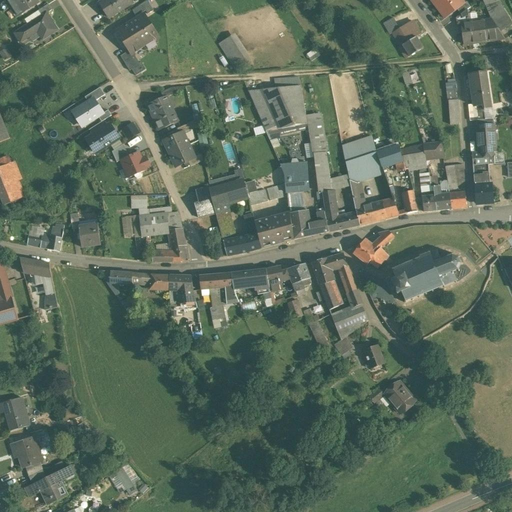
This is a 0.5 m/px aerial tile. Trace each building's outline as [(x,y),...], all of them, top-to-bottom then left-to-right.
[(6,0),(0,4),(0,6),(4,12),(10,8),(16,18),(22,15),(40,3),(38,0),(6,0)] [(104,0),(99,3),(108,19),(132,4),(129,0),(104,0)] [(461,6),(456,0),(430,0),(445,19),(457,10),(462,7),(461,6)] [(501,0),(499,1),(492,3),(494,8),(496,13),(505,9),(501,0)] [(153,11),(147,1),(132,11),(136,17),(145,11),(147,15),(153,11)] [(467,2),(461,6),(462,7),(457,10),(461,15),(467,10),(471,7),(467,2)] [(48,5),(38,11),(42,16),(46,13),(47,14),(52,10),(48,5)] [(461,15),(456,18),(457,26),(461,25),(469,23),(467,10),(461,15)] [(42,16),(15,34),(20,43),(37,32),(42,40),(57,31),(47,14),(46,13),(42,16)] [(144,14),(117,31),(129,51),(132,55),(133,54),(159,38),(144,14)] [(384,20),(393,33),(400,29),(391,16),(384,20)] [(469,23),(461,25),(464,46),(502,40),(490,20),(469,23)] [(413,21),(400,29),(408,43),(416,37),(421,34),(413,21)] [(393,33),(401,47),(408,43),(400,29),(393,33)] [(219,45),(236,72),(241,68),(249,63),(252,61),(235,34),(219,45)] [(401,47),(398,48),(406,59),(423,49),(416,37),(408,43),(401,47)] [(315,49),(307,55),(311,62),(320,56),(315,49)] [(132,55),(129,51),(120,57),(129,71),(132,70),(136,76),(146,70),(141,63),(139,64),(133,54),(132,55)] [(511,55),(493,59),(495,74),(511,70),(511,55)] [(252,68),(249,63),(241,68),(244,72),(252,68)] [(487,73),(471,75),(475,107),(483,106),(484,109),(492,108),(487,73)] [(380,75),(371,77),(374,94),(383,93),(380,75)] [(451,90),(452,101),(458,101),(456,85),(455,84),(445,85),(446,91),(451,90)] [(301,87),(248,91),(265,131),(307,124),(306,117),(301,87)] [(100,88),(85,98),(88,103),(94,99),(95,101),(105,95),(100,88)] [(171,88),(160,93),(163,99),(166,97),(177,92),(175,88),(171,88)] [(163,99),(148,106),(154,118),(172,110),(166,97),(163,99)] [(88,103),(74,112),(84,127),(99,117),(103,114),(95,101),(94,99),(88,103)] [(362,99),(353,101),(355,108),(364,106),(362,99)] [(452,101),(449,101),(450,125),(459,125),(458,101),(452,101)] [(494,118),(492,108),(484,109),(485,119),(494,118)] [(172,110),(154,118),(159,130),(178,122),(172,110)] [(111,116),(108,111),(103,114),(99,117),(102,122),(111,116)] [(0,113),(0,142),(10,139),(0,113)] [(307,124),(312,154),(327,153),(321,114),(306,117),(307,124)] [(193,122),(177,129),(180,135),(183,133),(184,134),(195,129),(193,122)] [(110,124),(88,138),(92,144),(91,149),(95,150),(98,154),(120,139),(114,131),(112,133),(108,127),(110,125),(110,124)] [(132,125),(123,130),(130,140),(139,135),(132,125)] [(494,126),(477,127),(477,140),(494,139),(494,126)] [(180,135),(164,142),(170,155),(189,146),(184,134),(183,133),(180,135)] [(346,163),(377,153),(372,136),(342,146),(346,163)] [(494,139),(477,140),(478,154),(494,153),(495,153),(494,139)] [(441,144),(423,147),(426,161),(444,158),(441,144)] [(123,145),(112,152),(117,163),(121,161),(129,157),(123,145)] [(189,146),(170,155),(176,167),(188,162),(195,159),(195,158),(189,146)] [(400,151),(398,146),(377,153),(383,168),(399,163),(403,162),(400,151)] [(409,169),(426,166),(426,161),(423,147),(400,151),(403,162),(404,167),(405,170),(409,169)] [(129,157),(121,161),(129,178),(134,176),(135,178),(137,180),(142,178),(142,175),(141,173),(147,171),(145,168),(148,167),(145,159),(142,160),(139,153),(129,157)] [(331,191),(330,180),(327,153),(312,154),(318,193),(324,192),(331,191)] [(374,171),(383,168),(377,153),(346,163),(348,176),(349,179),(356,177),(374,171)] [(478,154),(472,154),(473,166),(489,165),(495,165),(494,153),(478,154)] [(195,159),(188,162),(191,167),(203,161),(201,155),(195,158),(195,159)] [(0,159),(0,168),(11,164),(8,156),(0,159)] [(16,162),(11,164),(19,182),(23,180),(16,162)] [(11,164),(0,168),(0,193),(4,204),(25,197),(19,182),(11,164)] [(447,181),(450,195),(465,194),(465,183),(463,165),(445,167),(447,181)] [(489,165),(473,166),(476,205),(494,204),(491,191),(489,165)] [(286,192),(287,192),(304,192),(310,192),(308,166),(281,168),(284,176),(285,185),(286,192)] [(421,175),(429,174),(429,169),(427,169),(426,166),(409,169),(411,177),(421,175)] [(426,198),(435,197),(433,188),(431,188),(430,181),(429,174),(421,175),(421,182),(424,182),(423,193),(425,192),(426,198)] [(349,179),(348,176),(330,180),(331,191),(351,186),(349,179)] [(349,179),(351,186),(355,203),(362,202),(356,177),(349,179)] [(210,191),(212,200),(214,207),(227,203),(248,198),(248,195),(244,181),(210,191)] [(444,181),(439,187),(438,187),(433,188),(435,197),(450,195),(447,181),(444,181)] [(270,201),(288,197),(287,192),(286,192),(285,185),(267,190),(270,201)] [(209,188),(197,191),(200,203),(212,200),(210,191),(209,188)] [(265,190),(248,195),(251,207),(268,202),(265,190)] [(337,220),(331,191),(324,192),(328,221),(337,220)] [(290,213),(290,215),(308,213),(304,192),(287,192),(288,197),(290,213)] [(413,193),(404,194),(408,214),(417,212),(413,193)] [(465,194),(450,195),(452,210),(467,209),(465,194)] [(450,195),(435,197),(436,212),(452,210),(450,195)] [(131,197),(132,210),(148,210),(147,196),(131,197)] [(112,211),(111,197),(102,197),(104,211),(112,211)] [(132,210),(131,197),(111,197),(112,211),(132,210)] [(426,198),(422,198),(424,213),(436,212),(435,197),(426,198)] [(424,213),(422,198),(415,199),(418,212),(424,213)] [(212,200),(200,203),(196,204),(200,219),(216,215),(214,207),(212,200)] [(382,206),(364,211),(362,202),(355,203),(357,215),(360,226),(386,219),(382,206)] [(227,203),(214,207),(216,215),(225,213),(230,212),(227,203)] [(395,203),(382,206),(386,219),(399,216),(395,203)] [(168,215),(169,231),(182,229),(178,213),(168,215)] [(225,213),(216,215),(223,242),(232,240),(225,213)] [(290,213),(255,222),(258,234),(262,249),(294,240),(290,215),(290,213)] [(314,236),(313,226),(310,213),(308,213),(290,215),(294,240),(314,236)] [(326,215),(325,213),(316,215),(318,225),(313,226),(314,236),(329,232),(326,215)] [(78,215),(71,215),(72,227),(79,226),(78,215)] [(169,235),(169,231),(168,215),(140,218),(143,238),(169,235)] [(255,222),(253,215),(248,216),(253,235),(258,234),(255,222)] [(337,220),(328,221),(330,232),(360,226),(357,215),(337,220)] [(143,238),(140,218),(124,220),(126,240),(143,238)] [(53,227),(51,237),(62,239),(65,227),(56,225),(56,228),(53,227)] [(98,226),(87,227),(87,229),(80,230),(82,248),(101,246),(98,226)] [(182,229),(169,231),(169,235),(170,244),(172,254),(173,263),(188,262),(186,247),(182,229)] [(382,239),(372,248),(377,252),(369,263),(377,269),(387,256),(381,249),(394,237),(389,232),(379,234),(382,239)] [(253,235),(245,238),(249,253),(262,249),(258,234),(253,235)] [(51,237),(43,235),(42,240),(41,249),(60,253),(62,239),(51,237)] [(28,246),(41,249),(42,240),(29,237),(28,246)] [(232,240),(223,242),(228,257),(249,253),(245,238),(232,240)] [(372,248),(364,242),(354,254),(368,265),(369,263),(377,252),(372,248)] [(157,255),(172,254),(170,244),(156,246),(157,255)] [(437,252),(430,254),(430,253),(419,260),(418,258),(413,262),(413,260),(411,260),(412,262),(407,264),(406,263),(404,263),(405,265),(400,267),(399,265),(398,266),(399,268),(393,270),(392,268),(390,270),(392,271),(396,279),(391,281),(397,295),(402,293),(405,301),(404,303),(406,304),(407,302),(411,300),(412,302),(414,301),(413,299),(418,297),(419,299),(420,298),(420,296),(425,294),(426,296),(427,295),(426,293),(431,291),(432,293),(434,293),(433,291),(443,287),(444,289),(445,288),(445,287),(449,285),(450,286),(451,286),(451,284),(455,282),(456,284),(457,283),(456,282),(458,282),(457,280),(456,280),(453,273),(457,271),(458,273),(460,271),(459,270),(460,266),(462,266),(463,264),(461,264),(459,260),(460,258),(459,257),(458,258),(453,256),(453,254),(451,254),(451,257),(447,258),(446,256),(444,257),(445,259),(441,261),(439,258),(437,252)] [(0,302),(13,299),(0,253),(0,302)] [(172,254),(157,255),(153,255),(154,263),(173,263),(172,254)] [(343,254),(328,259),(331,271),(341,268),(348,266),(343,254)] [(31,261),(20,259),(24,272),(32,274),(31,273),(30,271),(31,261)] [(328,259),(313,263),(320,286),(330,283),(334,282),(331,271),(328,259)] [(50,265),(31,261),(30,271),(31,273),(32,274),(35,274),(38,286),(45,284),(47,296),(55,294),(50,265)] [(305,265),(287,270),(291,279),(293,284),(307,280),(310,279),(305,265)] [(357,290),(348,266),(341,268),(349,293),(357,290)] [(511,266),(502,270),(511,291),(511,266)] [(281,267),(266,270),(268,281),(268,282),(270,291),(270,293),(283,290),(282,283),(285,282),(291,279),(287,270),(282,271),(281,267)] [(259,271),(260,282),(268,281),(266,270),(259,271)] [(99,271),(109,286),(116,284),(111,272),(99,271)] [(259,271),(231,274),(233,285),(242,284),(260,282),(259,271)] [(133,273),(111,272),(116,284),(133,285),(133,283),(133,273)] [(141,274),(133,273),(133,283),(141,284),(141,274)] [(151,275),(141,274),(141,284),(147,284),(151,284),(151,276),(151,275)] [(231,274),(225,274),(226,288),(234,288),(233,285),(231,274)] [(218,275),(200,277),(202,291),(211,290),(220,289),(218,275)] [(169,276),(151,276),(151,284),(151,290),(170,291),(169,277),(169,276)] [(184,277),(169,277),(170,291),(179,291),(180,304),(186,303),(188,303),(185,291),(184,278),(184,277)] [(192,277),(184,277),(184,278),(185,291),(188,303),(196,302),(193,292),(192,277)] [(307,280),(293,284),(298,297),(311,291),(307,280)] [(260,282),(263,293),(270,291),(268,282),(268,281),(260,282)] [(330,283),(320,286),(324,296),(324,297),(326,303),(336,299),(335,297),(330,283)] [(109,286),(116,295),(121,292),(116,284),(109,286)] [(242,284),(233,285),(234,288),(236,294),(238,301),(239,300),(245,298),(242,284)] [(234,288),(226,288),(227,304),(234,303),(239,302),(238,301),(236,294),(234,288)] [(336,328),(366,316),(357,290),(349,293),(338,298),(336,299),(326,303),(336,328)] [(176,312),(181,311),(180,304),(179,291),(170,291),(170,292),(172,316),(172,317),(177,317),(176,312)] [(267,309),(274,306),(272,301),(270,293),(270,291),(263,293),(265,302),(267,309)] [(116,295),(123,306),(128,302),(121,292),(116,295)] [(47,296),(45,297),(45,311),(58,308),(55,294),(47,296)] [(285,295),(272,301),(274,306),(287,300),(285,295)] [(245,298),(239,300),(245,318),(258,313),(255,306),(252,296),(245,298)] [(123,306),(129,314),(142,305),(135,297),(128,302),(123,306)] [(0,302),(0,325),(19,320),(13,299),(0,302)] [(297,301),(288,303),(294,320),(303,317),(297,301)] [(198,309),(196,302),(188,303),(186,303),(188,310),(198,309)] [(244,319),(239,302),(234,303),(238,315),(234,316),(237,322),(244,319)] [(261,312),(267,309),(265,302),(258,305),(261,312)] [(227,319),(224,306),(211,308),(213,321),(220,320),(227,319)] [(322,354),(330,349),(312,309),(304,312),(310,328),(322,354)] [(155,316),(149,321),(153,326),(159,321),(155,316)] [(341,341),(346,338),(368,322),(366,316),(336,328),(341,341)] [(228,326),(227,319),(220,320),(221,329),(228,326)] [(342,356),(353,348),(346,338),(341,341),(335,346),(342,356)] [(363,352),(370,371),(386,365),(379,345),(363,352)] [(340,365),(334,356),(330,359),(336,368),(340,365)] [(388,392),(384,395),(397,410),(403,405),(407,410),(416,402),(399,382),(388,392)] [(384,387),(370,398),(374,403),(384,395),(388,392),(384,387)] [(22,398),(12,401),(12,400),(9,401),(10,402),(1,404),(3,414),(7,413),(9,420),(8,420),(11,432),(27,427),(21,408),(25,407),(22,398)] [(35,438),(12,445),(14,453),(18,452),(23,469),(26,468),(41,463),(43,462),(35,438)] [(41,463),(26,468),(29,478),(32,476),(43,471),(41,463)] [(129,465),(122,469),(133,485),(139,481),(129,465)] [(71,466),(47,478),(46,476),(35,482),(36,484),(26,489),(30,497),(30,498),(37,494),(41,492),(48,506),(65,498),(59,484),(76,476),(71,466)] [(122,469),(117,472),(123,482),(131,495),(137,492),(133,485),(122,469)] [(43,471),(32,476),(35,482),(46,476),(43,471)] [(117,472),(109,477),(110,478),(110,477),(116,487),(123,482),(117,472)] [(48,506),(41,492),(37,494),(44,508),(48,506)] [(37,494),(30,498),(36,508),(36,511),(37,511),(44,508),(37,494)] [(30,498),(30,497),(19,502),(24,511),(35,511),(36,511),(36,508),(30,498)]
